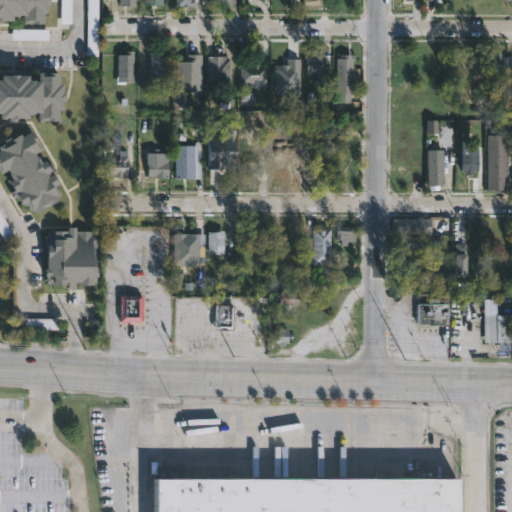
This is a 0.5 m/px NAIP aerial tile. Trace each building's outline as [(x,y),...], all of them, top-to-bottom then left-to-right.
[(45,0),(45,8),(41,8),(41,20),(20,20),(20,12),(12,12),(12,16),(3,17),(3,18),(0,18),(0,0),(45,0)] [(72,0),(62,0),(63,24),(72,24),(72,0)] [(89,0),(89,57),(99,57),(98,0),(89,0)] [(193,0),(193,8),(185,8),(185,4),(175,4),(175,0),(193,0)] [(317,8),(304,8),(303,0),(320,0),(321,8),(317,8)] [(323,50),(323,63),(326,63),(326,82),(318,82),(318,73),(307,72),(308,59),(305,59),(305,50),(323,50)] [(136,83),(120,83),(121,55),(127,55),(127,51),(136,51),(136,83)] [(485,76),(469,76),(469,51),(485,51),(485,76)] [(499,52),(505,55),(511,55),(511,68),(509,68),(509,73),(497,73),(497,71),(487,71),(488,51),(499,52)] [(200,54),(199,90),(175,90),(175,61),(186,61),(186,54),(200,54)] [(169,78),(153,78),(153,55),(169,55),(169,78)] [(353,55),(353,86),(350,86),(350,103),(335,103),(336,58),(339,58),(339,55),(353,55)] [(228,56),(228,59),(233,59),(233,83),(209,83),(209,56),(228,56)] [(300,94),(273,94),(274,65),(286,65),(286,59),(300,59),(300,94)] [(266,66),(266,88),(253,88),(253,86),(239,86),(239,65),(253,65),(253,64),(259,64),(259,66),(266,66)] [(58,69),(58,81),(61,81),(61,89),(64,89),(64,97),(62,97),(62,107),(58,107),(58,118),(37,118),(37,111),(36,111),(29,111),(29,117),(14,116),(14,119),(7,119),(7,116),(2,116),(2,111),(0,111),(0,77),(2,77),(2,72),(29,72),(29,77),(33,77),(33,69),(58,69)] [(506,127),(506,135),(508,135),(508,182),(506,182),(506,189),(486,189),(486,135),(489,135),(488,128),(506,127)] [(30,129),(41,147),(34,151),(40,160),(44,158),(49,166),(51,164),(55,171),(52,173),(58,182),(54,184),(59,192),(56,194),(58,197),(50,202),(49,201),(44,204),(45,205),(36,211),(34,207),(31,209),(26,201),(22,204),(15,193),(21,189),(19,187),(14,190),(8,179),(12,177),(6,168),(0,172),(0,141),(19,131),(21,134),(30,129)] [(206,136),(235,136),(235,175),(206,175),(206,136)] [(299,177),(300,139),(271,139),(270,177),(299,177)] [(471,140),(471,146),(481,146),(481,170),(474,170),(474,174),(467,174),(467,170),(464,170),(464,140),(471,140)] [(182,179),(174,179),(174,145),(195,145),(195,141),(201,141),(201,179),(182,179)] [(437,147),(437,148),(452,148),(453,180),(439,180),(439,185),(429,185),(428,149),(432,149),(432,147),(437,147)] [(158,150),(158,153),(167,153),(167,178),(147,177),(147,153),(152,153),(152,150),(158,150)] [(107,160),(127,160),(126,177),(107,177),(107,160)] [(433,232),(395,232),(395,217),(433,218),(433,232)] [(72,226),(72,230),(85,230),(85,232),(91,232),(90,255),(93,256),(92,282),(89,282),(89,283),(73,283),(73,281),(70,281),(70,288),(63,288),(63,283),(40,283),(41,247),(37,247),(38,237),(39,237),(39,233),(41,233),(41,231),(49,232),(49,229),(63,229),(63,225),(72,226)] [(338,227),(356,227),(355,242),(347,242),(347,246),(341,246),(341,240),(337,240),(338,227)] [(332,228),(332,263),(331,263),(331,273),(312,275),(312,281),(303,281),(303,268),(312,268),(311,271),(313,271),(313,258),(304,258),(304,238),(314,238),(314,228),(332,228)] [(223,244),(223,255),(208,254),(208,232),(223,232),(223,244)] [(204,234),(204,266),(171,266),(171,234),(204,234)] [(439,245),(439,249),(402,249),(402,246),(399,246),(399,235),(442,235),(442,245),(439,245)] [(455,244),(467,244),(466,278),(454,278),(455,244)] [(421,271),(398,271),(397,254),(421,253),(421,271)] [(143,321),(134,321),(134,324),(120,324),(120,314),(113,314),(113,304),(120,304),(120,295),(143,295),(143,321)] [(439,297),(439,303),(449,303),(449,325),(418,325),(418,302),(428,302),(428,297),(439,297)] [(495,298),(495,314),(509,314),(509,341),(483,341),(483,298),(495,298)] [(233,331),(214,331),(214,305),(233,305),(233,331)] [(151,511),(151,480),(456,480),(456,511),(151,511)]
